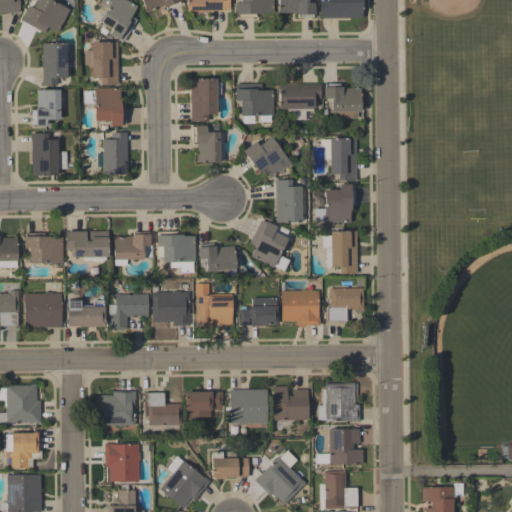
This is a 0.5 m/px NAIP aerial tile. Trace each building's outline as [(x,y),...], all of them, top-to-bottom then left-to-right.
[(18,0),(18,12),(0,12),(0,0),(18,0)] [(20,20),(22,16),(21,16),(27,5),(31,8),(35,0),(50,0),(68,9),(56,32),(45,27),(43,32),(20,20)] [(136,20),(122,42),(117,39),(107,34),(110,29),(97,21),(105,7),(98,3),(99,0),(125,0),(136,6),(130,16),(136,20)] [(145,13),(139,0),(180,0),(178,1),(179,3),(165,9),(164,6),(162,7),(162,6),(145,13)] [(185,11),(185,0),(228,0),(228,11),(185,11)] [(272,0),(272,12),(260,12),(260,14),(254,14),(254,17),(235,17),(235,14),(233,14),(233,2),(238,2),(238,0),(272,0)] [(313,14),(311,14),(311,17),(297,17),(297,14),(295,14),(295,12),(276,12),(276,0),(307,0),(307,2),(313,2),(313,14)] [(318,18),(318,1),(325,1),(325,0),(360,0),(361,17),(318,18)] [(116,85),(99,85),(99,78),(89,78),(89,65),(83,65),(83,50),(89,50),(89,42),(116,42),(116,85)] [(65,43),(65,78),(56,78),(56,85),(40,85),(40,43),(65,43)] [(189,121),(188,79),(214,78),(214,82),(219,82),(220,94),(215,94),(215,114),(206,114),(206,121),(189,121)] [(260,83),(260,90),(271,90),(272,115),(239,115),(239,100),(233,100),(233,89),(234,89),(234,83),(260,83)] [(304,119),(293,119),(293,111),(285,111),(285,109),(277,109),(277,84),(319,83),(319,99),(312,99),(312,109),(311,109),(311,111),(304,111),(304,119)] [(329,112),(329,98),(322,98),(322,87),(324,87),(324,83),(339,83),(339,86),(341,86),(341,88),(359,88),(359,111),(356,111),(356,118),(340,118),(340,112),(329,112)] [(81,91),(92,90),(92,88),(119,87),(119,105),(123,105),(124,124),(120,124),(120,126),(108,126),(108,120),(93,121),(92,103),(82,103),(81,91)] [(58,89),(58,120),(44,120),(44,126),(33,126),(33,125),(31,125),(31,110),(33,110),(33,108),(35,108),(35,89),(58,89)] [(195,162),(195,144),(193,144),(193,141),(190,141),(190,127),(193,127),(193,125),(205,125),(205,132),(218,132),(218,162),(195,162)] [(125,132),(125,175),(100,175),(100,166),(96,167),(96,153),(100,153),(100,139),(109,139),(109,132),(125,132)] [(30,175),(30,133),(47,133),(47,140),(56,140),(56,176),(30,175)] [(289,163),(269,178),(262,169),(257,172),(241,151),(254,141),(257,146),(270,136),(289,163)] [(354,137),(354,180),(338,180),(338,173),(328,173),(328,158),(323,158),(323,147),(319,147),(319,139),(328,139),(328,138),(354,137)] [(290,179),(290,186),(299,186),(300,222),(274,223),(273,180),(290,179)] [(349,184),(349,186),(353,185),(353,205),(350,205),(350,210),(348,210),(348,222),(312,222),(312,208),(323,208),(322,190),(338,189),(337,184),(349,184)] [(287,230),(284,237),(286,238),(278,255),(288,260),(283,271),(272,266),(272,267),(249,256),(254,246),(248,243),(259,219),(271,225),(272,223),(287,230)] [(63,231),(106,231),(106,257),(70,257),(70,250),(63,250),(63,231)] [(355,274),(338,274),(338,267),(329,267),(329,248),(320,248),(320,235),(328,235),(328,231),(355,231),(355,274)] [(148,234),(148,245),(150,245),(150,257),(142,257),(142,260),(125,260),(125,265),(113,265),(113,260),(111,260),(111,236),(130,236),(130,235),(132,235),(132,232),(146,232),(146,234),(148,234)] [(192,273),(179,273),(162,273),(162,262),(160,262),(160,257),(156,257),(156,247),(155,247),(154,235),(157,235),(157,232),(174,232),(174,235),(181,235),(181,236),(193,236),(193,262),(191,262),(192,273)] [(61,263),(28,264),(28,249),(22,249),(22,237),(24,237),(24,234),(42,233),(43,236),(48,236),(49,238),(60,238),(61,263)] [(15,267),(0,267),(0,238),(15,238),(15,267)] [(205,271),(204,259),(197,259),(195,248),(197,248),(196,244),(212,242),(212,246),(214,245),(214,247),(232,245),(235,267),(234,268),(235,274),(228,274),(228,268),(205,271)] [(194,327),(194,296),(193,296),(193,283),(207,283),(207,295),(230,294),(230,325),(216,325),(216,319),(210,319),(210,327),(194,327)] [(328,288),(361,288),(361,309),(345,309),(345,321),(325,321),(325,308),(328,308),(328,288)] [(279,321),(279,291),(300,290),(300,289),(308,289),(308,290),(316,290),(317,318),(318,318),(318,325),(293,325),(293,321),(279,321)] [(17,326),(0,326),(0,293),(8,293),(8,291),(16,291),(17,326)] [(188,325),(172,325),(172,322),(150,322),(150,292),(171,292),(171,291),(178,291),(178,292),(187,292),(188,325)] [(59,293),(60,327),(23,328),(22,294),(43,293),(43,292),(50,292),(51,293),(59,293)] [(146,294),(146,317),(143,317),(143,315),(139,315),(139,317),(135,317),(135,315),(132,315),(132,316),(125,316),(125,330),(109,330),(109,314),(113,314),(113,294),(146,294)] [(250,306),(250,297),(275,297),(275,325),(238,325),(238,309),(248,309),(248,306),(250,306)] [(65,327),(65,313),(63,313),(63,308),(66,307),(66,300),(79,300),(79,307),(103,306),(103,320),(104,320),(104,327),(65,327)] [(353,382),(353,405),(357,405),(357,421),(323,421),(323,420),(315,420),(315,405),(320,405),(320,389),(323,389),(323,382),(353,382)] [(39,423),(33,424),(33,423),(0,423),(0,413),(4,413),(4,386),(29,386),(29,384),(35,384),(35,401),(39,401),(39,423)] [(271,420),(270,387),(284,386),(285,396),(291,396),(291,390),(305,389),(306,419),(271,420)] [(228,424),(228,390),(265,390),(265,424),(244,424),(244,425),(237,425),(237,424),(228,424)] [(134,391),(134,399),(133,399),(133,425),(124,425),(124,426),(117,426),(117,425),(94,426),(94,395),(111,395),(111,391),(134,391)] [(179,425),(146,425),(146,416),(142,416),(142,392),(162,392),(162,404),(179,404),(179,425)] [(221,392),(221,407),(210,407),(210,411),(208,411),(208,417),(195,417),(195,421),(183,421),(183,411),(182,411),(182,392),(221,392)] [(361,464),(327,465),(327,464),(314,464),(314,453),(327,453),(327,429),(357,429),(357,443),(351,444),(352,449),(361,449),(361,464)] [(40,459),(32,459),(32,468),(10,468),(9,452),(4,452),(4,435),(9,435),(9,433),(22,433),(22,432),(31,431),(37,431),(37,449),(40,449),(40,459)] [(107,482),(107,467),(103,467),(103,443),(110,443),(110,445),(136,445),(136,452),(138,452),(138,460),(136,460),(136,482),(107,482)] [(511,444),(511,459),(500,459),(500,446),(505,446),(505,445),(511,444)] [(252,480),(257,475),(258,476),(277,457),(278,458),(286,450),(295,460),(288,467),(304,483),(282,505),(271,493),(268,496),(252,480)] [(246,477),(224,478),(224,479),(213,479),(213,478),(210,478),(210,452),(235,452),(235,458),(246,458),(246,465),(247,465),(247,475),(246,475),(246,477)] [(158,490),(172,473),(166,468),(175,456),(201,477),(202,476),(208,481),(193,501),(190,498),(181,509),(158,490)] [(323,509),(323,471),(343,471),(344,488),(355,487),(356,508),(323,509)] [(39,475),(39,511),(5,511),(0,511),(0,502),(5,502),(4,496),(5,496),(5,475),(39,475)] [(423,511),(423,508),(429,508),(429,502),(420,502),(420,487),(452,487),(452,483),(461,483),(461,496),(453,496),(453,511),(423,511)] [(142,510),(142,511),(104,511),(104,504),(113,504),(113,499),(116,499),(116,489),(120,489),(120,490),(129,490),(129,489),(133,489),(133,510),(142,510)]
